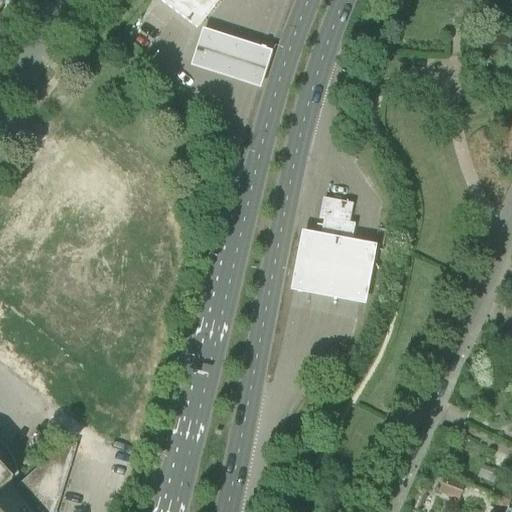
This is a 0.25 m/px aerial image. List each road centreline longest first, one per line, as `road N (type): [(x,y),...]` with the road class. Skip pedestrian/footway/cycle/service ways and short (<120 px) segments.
road 1 (secondary): [(308,0),(244,190),(170,511)]
road 2 (secondary): [(227,511),(304,121),(343,0)]
road 3 (residential): [(377,511),(511,212)]
